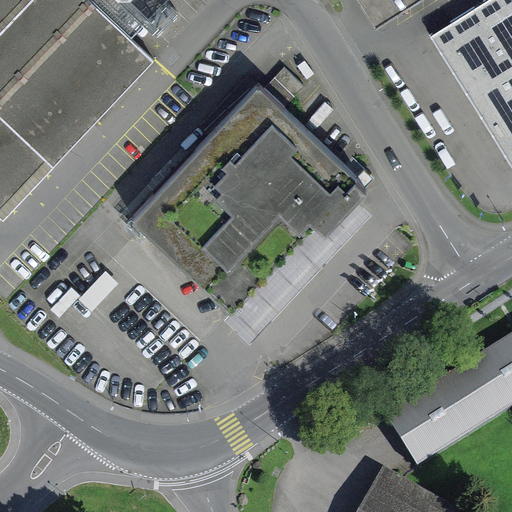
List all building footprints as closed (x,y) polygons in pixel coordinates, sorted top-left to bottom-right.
[(0,0),(0,209),(4,213),(157,51),(130,27),(98,0),(0,0)] [(98,0),(130,27),(155,0),(98,0)] [(511,0),(356,0),(372,24),(409,0),(483,0),(426,36),(511,173),(511,172),(511,0)] [(358,181),(251,80),(133,204),(240,305),(358,181)] [(412,464),(511,411),(511,345),(385,412),(412,464)] [(467,511),(389,468),(364,511),(467,511)]
